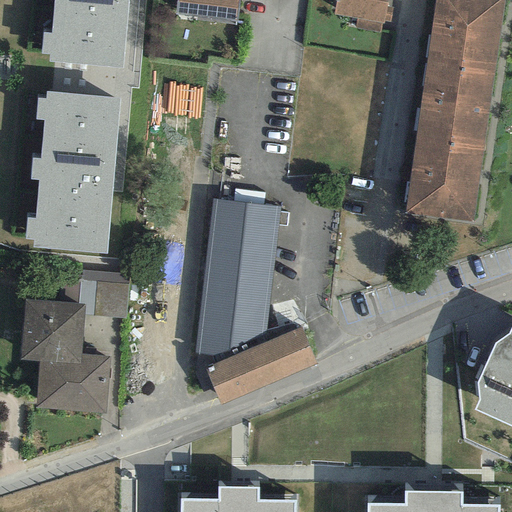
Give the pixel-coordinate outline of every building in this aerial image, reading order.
[(127,0),(53,0),(50,33),(43,33),(41,53),(49,54),(48,62),(121,69),(127,0)] [(177,0),(176,12),(236,19),(238,0),(177,0)] [(386,0),(335,0),(334,11),(352,15),(350,27),(373,32),(375,19),(383,21),(386,0)] [(436,0),(427,61),(496,72),(506,0),(436,0)] [(483,147),(496,72),(427,61),(415,137),(483,147)] [(119,99),(45,92),(44,100),(36,99),(34,120),(43,120),(39,159),(31,158),(29,179),(37,180),(34,219),(26,218),(24,239),(32,239),(32,248),(104,254),(119,99)] [(473,223),(483,147),(415,137),(404,214),(473,223)] [(279,206),(212,197),(194,353),(224,346),(264,330),(279,206)] [(128,275),(64,269),(62,288),(64,288),(63,302),(85,304),(84,315),(124,319),(128,275)] [(19,360),(39,361),(35,410),(105,415),(110,357),(80,355),(84,315),(85,304),(63,302),(24,299),(19,360)] [(511,322),(509,329),(495,338),(477,377),(479,396),(475,404),(511,421),(511,322)] [(300,325),(207,366),(222,399),(315,358),(300,325)] [(260,484),(216,483),(215,498),(179,498),(178,511),(296,511),(297,498),(259,498),(260,484)] [(462,485),(405,485),(404,500),(368,500),(368,511),(497,511),(498,500),(462,500),(462,485)]
